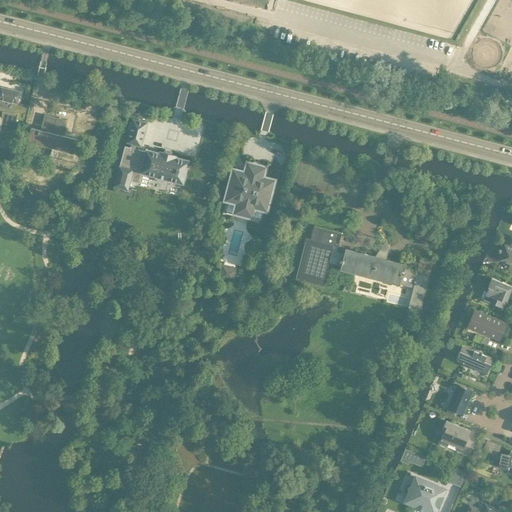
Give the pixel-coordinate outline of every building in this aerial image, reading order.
[(14,106),(15,103),(17,103),(20,91),(0,87),(0,88),(0,110),(1,111),(2,125),(0,124),(0,139),(0,138),(0,146),(9,148),(15,123),(22,125),(27,107),(26,107),(26,109),(14,106)] [(60,136),(63,121),(47,117),(43,131),(60,136)] [(171,155),(164,153),(159,151),(159,152),(145,149),(145,151),(138,149),(139,146),(141,146),(147,123),(132,119),(126,142),(131,144),(130,147),(124,146),(119,166),(113,186),(128,190),(133,169),(132,169),(132,168),(140,170),(139,172),(156,177),(155,178),(166,181),(167,179),(183,184),(184,180),(185,181),(187,175),(185,174),(189,160),(175,157),(176,156),(171,155)] [(77,155),(80,141),(60,136),(43,131),(31,128),(27,142),(35,144),(36,143),(76,153),(76,155),(77,155)] [(265,209),(272,181),(261,177),(262,174),(246,169),(245,173),(234,170),(227,199),(238,202),(236,212),(251,216),(253,206),(265,209)] [(402,265),(385,260),(386,256),(379,255),(377,258),(346,250),(344,258),(335,255),(341,233),(314,226),(310,240),(305,238),(295,280),(322,287),(328,263),(341,266),(341,269),(397,284),(396,286),(412,290),(407,309),(419,312),(423,297),(424,298),(427,285),(426,284),(432,262),(420,258),(417,271),(402,267),(402,265)] [(511,246),(503,242),(500,249),(499,249),(498,251),(499,252),(496,258),(510,264),(508,269),(511,270),(511,246)] [(237,268),(221,264),(217,278),(233,283),(237,268)] [(489,287),(486,295),(488,300),(495,303),(495,304),(504,308),(505,305),(506,302),(508,298),(511,299),(511,289),(511,290),(511,287),(511,286),(491,278),(487,287),(489,287)] [(466,327),(499,341),(500,341),(507,323),(474,309),(466,327)] [(484,337),(482,343),(495,349),(498,343),(484,337)] [(492,358),(462,345),(455,360),(486,373),(492,358)] [(462,414),(472,391),(457,385),(447,408),(462,414)] [(476,440),(468,436),(470,431),(446,420),(439,437),(441,438),(438,443),(447,447),(449,442),(458,446),(456,451),(469,456),(476,440)] [(497,455),(501,446),(486,440),(482,449),(497,455)] [(405,448),(401,459),(423,466),(426,455),(405,448)] [(511,450),(509,454),(500,452),(497,467),(508,469),(509,466),(511,467),(511,450)] [(447,479),(461,486),(467,475),(453,467),(447,479)] [(441,496),(444,490),(445,489),(444,489),(442,488),(441,488),(441,487),(440,487),(440,486),(438,486),(436,485),(436,486),(415,477),(412,484),(411,484),(411,483),(410,483),(409,483),(407,484),(406,484),(406,485),(405,485),(405,486),(405,487),(404,487),(404,488),(404,489),(404,490),(404,491),(405,492),(406,493),(407,494),(408,494),(404,501),(407,502),(408,503),(409,504),(410,505),(412,505),(413,505),(429,511),(435,511),(437,507),(441,496)]
